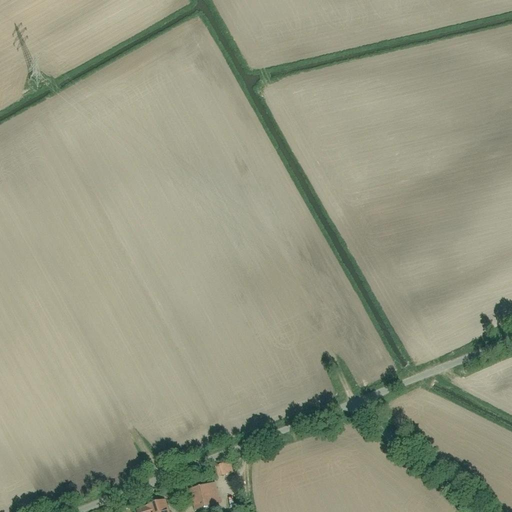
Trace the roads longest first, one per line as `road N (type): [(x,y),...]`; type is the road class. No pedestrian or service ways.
road 1 (residential): [(69,511),(363,397)]
road 2 (residential): [(495,511),(384,424),(363,397)]
road 3 (residential): [(363,397),(511,340)]
